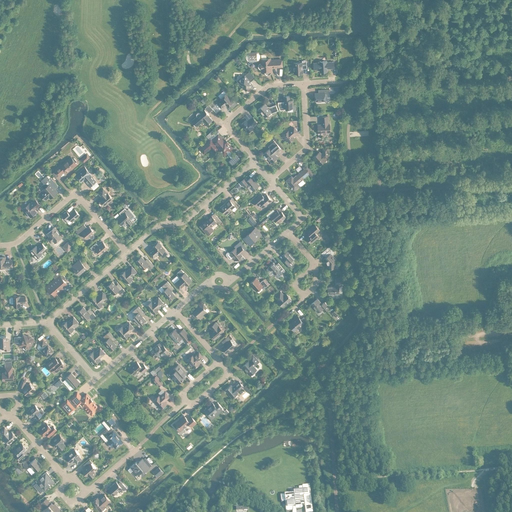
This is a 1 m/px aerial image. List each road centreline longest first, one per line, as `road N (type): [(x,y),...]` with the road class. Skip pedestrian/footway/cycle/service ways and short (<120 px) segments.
road 1 (residential): [(0,247),(17,246),(77,194),(129,255)]
road 2 (residential): [(50,324),(97,379),(177,313)]
road 3 (residential): [(129,255),(162,227),(185,224),(257,162)]
road 4 (residential): [(257,162),(227,125),(270,87),(307,85)]
